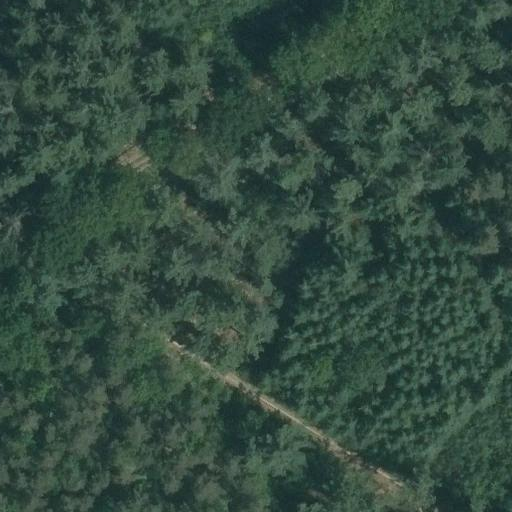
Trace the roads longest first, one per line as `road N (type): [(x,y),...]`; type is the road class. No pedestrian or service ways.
road 1 (track): [(423,511),(0,215)]
road 2 (track): [(372,0),(108,173),(0,260)]
